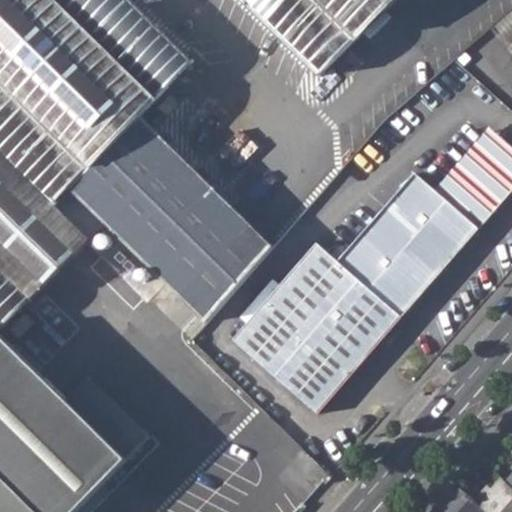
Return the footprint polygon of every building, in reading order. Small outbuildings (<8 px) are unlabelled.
[(0,0),(0,158),(92,249),(103,239),(110,233),(205,326),(271,250),(209,193),(260,141),(119,0),(0,0)] [(242,0),(323,78),(399,0),(242,0)] [(488,32),(511,59),(511,12),(488,32)] [(511,158),(486,136),(434,196),(477,232),(511,192),(511,158)] [(0,343),(1,343),(32,373),(90,313),(59,284),(92,249),(0,158),(0,343)] [(315,417),(477,232),(434,196),(413,178),(335,265),(314,247),(231,343),(315,417)] [(32,373),(1,343),(0,343),(0,511),(92,511),(154,448),(91,387),(69,409),(32,373)] [(504,484),(481,511),(482,511),(511,511),(511,490),(509,487),(504,484)] [(435,511),(482,511),(481,511),(456,488),(435,511)]
